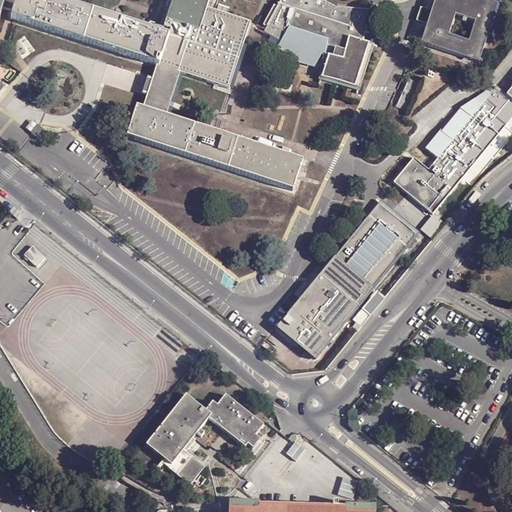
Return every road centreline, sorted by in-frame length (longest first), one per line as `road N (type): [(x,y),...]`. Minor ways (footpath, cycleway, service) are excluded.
road 1 (residential): [(135,276),(265,392),(302,412)]
road 2 (residential): [(305,388),(277,379),(135,276)]
road 3 (residential): [(135,276),(0,170)]
road 4 (residential): [(511,180),(410,298)]
road 5 (residential): [(309,417),(401,497),(424,504)]
road 6 (residential): [(424,504),(412,482),(326,411)]
road 7 (residential): [(329,406),(394,334),(410,298)]
road 8 (residential): [(410,298),(312,386)]
